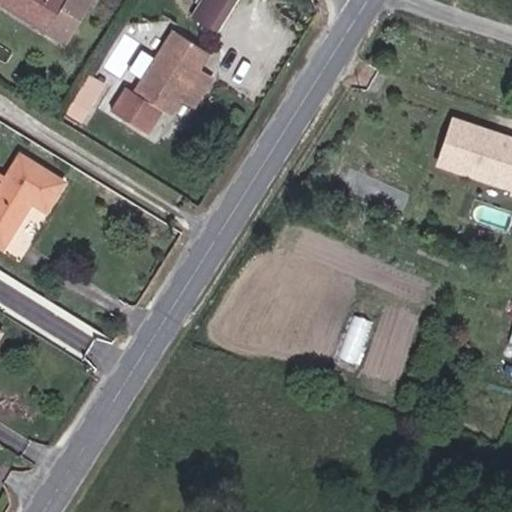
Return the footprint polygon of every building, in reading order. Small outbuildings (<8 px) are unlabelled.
[(0,0),(0,13),(63,52),(93,4),(85,0),(62,0),(61,0),(0,0)] [(218,30),(238,0),(200,0),(192,13),(218,30)] [(125,97),(163,121),(205,57),(167,33),(125,97)] [(92,72),(69,113),(86,122),(109,82),(92,72)] [(433,154),(511,177),(511,131),(448,113),(433,154)] [(0,175),(0,254),(29,207),(45,216),(64,186),(12,156),(0,175)]
